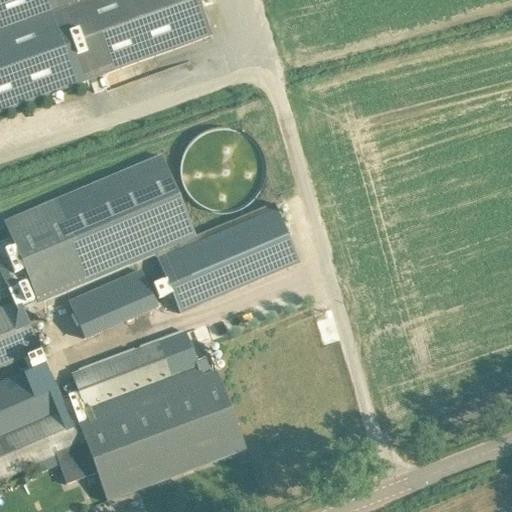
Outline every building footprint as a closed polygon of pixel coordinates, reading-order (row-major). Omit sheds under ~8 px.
[(54,0),(0,0),(0,113),(85,83),(54,0)] [(54,0),(85,83),(212,36),(199,0),(54,0)] [(181,162),(180,168),(180,174),(181,180),(183,186),(185,191),(188,196),(192,201),(197,205),(202,208),(207,211),(213,213),(219,214),(225,214),(231,213),(237,211),(242,209),(247,206),(252,202),(256,198),(259,193),(262,187),(264,182),(265,176),(265,170),(265,164),(263,158),(261,152),(258,147),(254,142),(250,138),(245,135),(240,132),(234,130),(228,129),(221,129),(215,129),(209,131),(203,134),(197,137),(192,141),(188,146),(185,151),(183,157),(181,162)] [(4,223),(10,238),(38,304),(91,282),(155,255),(180,314),(299,264),(274,204),(195,237),(161,156),(57,201),(4,223)] [(0,242),(0,369),(24,360),(31,376),(0,389),(0,482),(56,458),(79,448),(81,447),(60,400),(38,352),(21,311),(38,304),(10,238),(0,242)] [(141,272),(68,304),(85,342),(158,310),(157,308),(149,290),(141,272)] [(79,448),(56,458),(67,487),(96,474),(107,502),(139,490),(167,480),(246,451),(216,372),(210,374),(205,360),(197,363),(185,332),(72,375),(79,393),(68,397),(60,400),(81,447),(79,448)]
